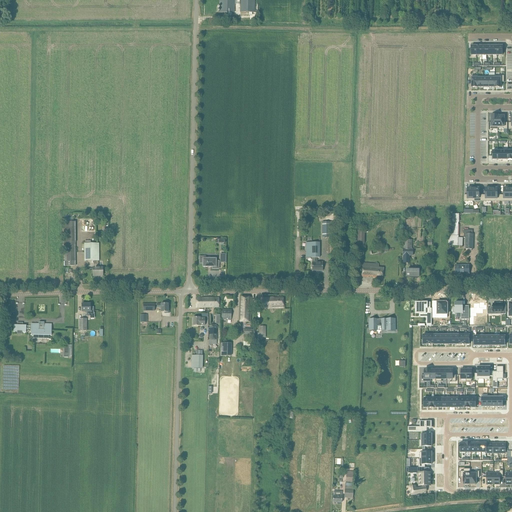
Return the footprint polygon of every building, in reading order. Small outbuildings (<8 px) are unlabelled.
[(255,13),(255,0),(220,0),(220,12),(226,13),(226,14),(238,14),(238,5),(241,5),(241,12),(255,13)] [(495,76),(495,88),(501,88),(500,82),(504,82),(504,76),(495,76)] [(492,123),(488,123),(488,131),(492,131),(492,129),(498,129),(498,116),(492,116),(492,123)] [(498,116),(498,129),(498,128),(504,128),(504,129),(507,129),(507,123),(504,123),(504,116),(498,116)] [(464,195),(464,202),(473,202),(473,188),(469,188),(467,188),(467,195),(464,195)] [(473,188),(473,202),(482,202),(482,195),(479,195),(479,188),(477,188),(473,188)] [(482,195),(482,202),(491,202),(491,188),(488,188),(485,188),(485,195),(482,195)] [(491,188),(491,202),(500,202),(500,195),(497,195),(497,188),(495,188),(491,188)] [(500,195),(500,202),(509,202),(509,188),(506,188),(503,188),(503,195),(500,195)] [(65,238),(65,266),(75,266),(75,222),(74,222),(74,218),(65,218),(65,222),(64,222),(64,238),(65,238)] [(322,238),(330,238),(330,222),(322,222),(322,238)] [(473,235),(472,235),(472,230),(464,230),(464,238),(465,238),(465,249),(473,249),(473,235)] [(358,248),(364,248),(364,231),(353,231),(353,244),(358,244),(358,248)] [(448,236),(448,245),(458,246),(462,246),(462,238),(458,238),(458,236),(448,236)] [(404,250),(412,250),(412,240),(404,240),(404,250)] [(319,243),(306,243),(306,258),(312,258),(312,263),(312,272),(316,272),(316,271),(322,271),(322,263),(317,263),(317,258),(319,258),(319,243)] [(99,244),(84,244),(84,261),(94,261),(94,268),(93,268),(93,276),(103,276),(102,268),(98,268),(98,261),(99,261),(99,244)] [(370,250),(372,255),(388,251),(386,246),(370,250)] [(208,259),(205,259),(205,257),(199,257),(199,263),(203,263),(203,267),(208,267),(208,268),(208,267),(210,267),(210,268),(210,267),(212,267),(212,269),(218,269),(218,261),(216,261),(216,259),(211,259),(210,259),(208,259)] [(378,264),(362,264),(360,277),(369,277),(369,276),(373,277),(373,278),(382,279),(383,268),(378,268),(378,264)] [(469,266),(456,266),(456,274),(469,274),(469,266)] [(409,270),(407,270),(407,277),(419,277),(419,268),(409,268),(409,270)] [(251,297),(240,297),(239,322),(250,322),(251,297)] [(283,297),(261,298),(261,308),(283,308),(283,297)] [(219,303),(219,298),(196,298),(196,308),(220,308),(219,303)] [(416,305),(415,305),(415,309),(416,309),(416,313),(415,313),(415,316),(416,316),(416,314),(419,314),(424,314),(424,316),(427,316),(427,317),(427,326),(432,326),(432,313),(432,308),(430,309),(428,309),(428,302),(425,303),(420,303),(420,302),(418,302),(418,303),(416,303),(416,305)] [(453,308),(453,313),(461,313),(461,318),(461,320),(469,320),(469,308),(463,308),(463,303),(460,303),(460,302),(455,302),(455,308),(453,308)] [(491,309),(487,309),(487,315),(493,315),(493,312),(506,312),(506,313),(506,305),(503,305),(503,303),(501,303),(500,303),(500,304),(498,304),(496,304),(493,304),(493,307),(491,307),(491,309)] [(91,304),(82,305),(82,312),(86,312),(87,316),(90,316),(90,315),(94,315),(94,307),(91,307),(91,304)] [(157,304),(157,308),(161,308),(161,312),(165,312),(165,313),(169,313),(169,308),(168,308),(168,304),(161,304),(157,304)] [(469,314),(469,320),(476,320),(476,315),(481,315),(481,306),(476,306),(476,310),(472,310),(472,314),(469,314)] [(433,313),(433,323),(438,323),(438,320),(448,320),(448,309),(447,309),(447,308),(438,308),(438,313),(433,313)] [(223,310),(222,319),(231,319),(231,310),(223,310)] [(193,326),(200,326),(204,326),(205,318),(193,318),(193,326)] [(377,320),(369,320),(369,331),(376,331),(376,326),(381,326),(381,331),(385,330),(385,331),(394,331),(394,320),(395,320),(395,319),(380,320),(380,321),(377,321),(377,320)] [(31,324),(31,335),(33,335),(33,338),(49,338),(49,336),(51,336),(52,324),(44,324),(44,322),(44,324),(39,324),(39,322),(39,324),(31,324)] [(17,334),(22,334),(22,332),(26,332),(26,325),(14,325),(13,332),(17,332),(17,334)] [(208,340),(208,346),(210,346),(210,345),(216,345),(216,340),(216,335),(217,325),(215,325),(211,325),(210,325),(210,340),(208,340)] [(259,326),(259,333),(257,333),(258,337),(265,337),(265,329),(266,329),(266,326),(259,326)] [(221,343),(220,356),(231,356),(232,344),(221,343)] [(202,369),(202,351),(196,351),(196,356),(192,356),(191,368),(194,368),(194,372),(200,371),(200,369),(202,369)] [(478,374),(475,374),(475,380),(478,380),(478,379),(484,379),(484,367),(478,367),(478,374)] [(490,367),(484,367),(484,379),(490,379),(490,377),(493,377),(493,374),(490,374),(490,367)] [(493,377),(493,388),(497,388),(497,382),(502,382),(502,379),(506,379),(506,375),(503,375),(503,367),(497,367),(497,371),(497,372),(493,372),(493,374),(493,377)] [(421,375),(421,382),(427,382),(427,388),(430,388),(430,386),(430,382),(430,370),(424,370),(425,375),(421,375)] [(447,370),(447,379),(452,379),(452,382),(456,382),(456,375),(453,375),(453,370),(447,370)] [(479,398),(479,401),(482,401),(482,407),(487,407),(487,395),(482,395),(482,398),(479,398)] [(497,396),(497,407),(503,407),(503,401),(506,401),(506,398),(503,398),(503,396),(497,396)] [(408,427),(408,432),(420,432),(425,432),(427,432),(427,428),(432,428),(432,421),(420,421),(420,427),(408,427)] [(419,440),(419,441),(432,441),(432,435),(425,435),(425,432),(420,432),(420,435),(419,435),(419,440)] [(419,441),(419,447),(422,447),(422,450),(425,450),(425,447),(432,447),(432,441),(419,441)] [(419,453),(419,459),(432,459),(432,453),(425,453),(425,450),(422,450),(422,453),(419,453)] [(419,464),(419,468),(425,468),(425,465),(432,465),(432,459),(419,459),(419,464)] [(408,468),(408,473),(418,473),(419,473),(422,473),(422,485),(422,487),(420,487),(416,488),(416,486),(411,487),(412,494),(426,491),(426,487),(425,487),(425,486),(431,486),(431,484),(431,483),(431,482),(431,480),(431,479),(431,478),(431,477),(431,476),(431,475),(431,473),(425,473),(425,468),(419,468),(408,468)] [(460,471),(460,478),(464,478),(464,485),(470,485),(470,473),(470,469),(464,469),(464,471),(460,471)] [(470,473),(470,485),(476,485),(476,478),(479,478),(479,471),(476,471),(476,473),(470,473)] [(493,473),(493,485),(494,485),(500,485),(500,477),(503,477),(503,471),(499,471),(499,473),(493,473)] [(353,488),(352,487),(352,483),(345,483),(345,487),(344,497),(352,498),(353,488)] [(342,492),(333,491),(333,503),(341,503),(342,492)]
